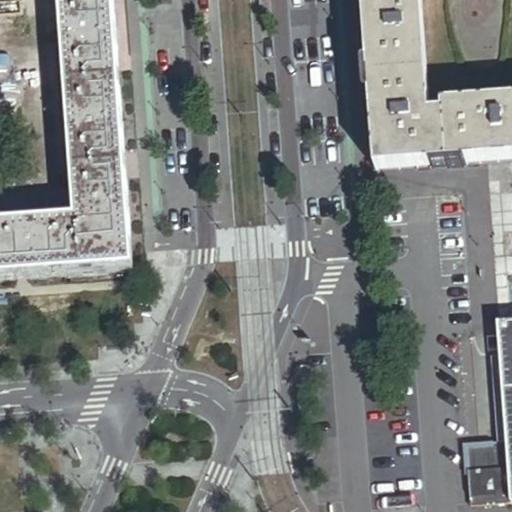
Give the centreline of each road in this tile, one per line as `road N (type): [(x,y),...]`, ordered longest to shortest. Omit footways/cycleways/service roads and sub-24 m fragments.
road 1 (tertiary): [(236,426),(295,279),(277,0)]
road 2 (tertiary): [(188,0),(205,269),(144,394)]
road 3 (tertiary): [(144,394),(0,408)]
road 4 (tertiary): [(144,394),(98,511)]
